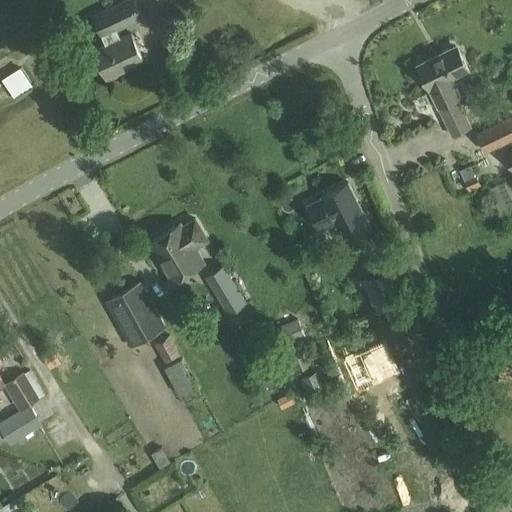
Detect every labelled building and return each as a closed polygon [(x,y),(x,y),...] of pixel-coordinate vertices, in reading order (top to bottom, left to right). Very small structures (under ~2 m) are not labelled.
[(123,0),(92,15),(107,45),(94,51),(107,77),(144,60),(132,34),(121,39),(117,30),(144,17),(135,0),(123,0)] [(457,97),(456,98),(447,79),(466,70),(454,47),(418,65),(439,106),(438,107),(452,135),(471,127),(457,97)] [(0,72),(11,95),(30,85),(18,63),(0,71),(0,72)] [(486,152),(511,139),(511,114),(476,133),(486,152)] [(477,174),(464,180),(469,191),(482,184),(477,174)] [(315,200),(308,204),(314,216),(320,229),(327,225),(335,221),(340,230),(344,240),(357,233),(370,227),(359,204),(348,182),(335,189),(322,195),(323,197),(315,200)] [(180,223),(149,242),(174,281),(205,262),(196,247),(208,240),(196,219),(183,227),(180,223)] [(393,241),(388,229),(377,233),(382,245),(393,241)] [(363,280),(376,313),(409,299),(395,267),(363,280)] [(232,307),(211,273),(194,283),(215,317),(232,307)] [(165,325),(141,282),(107,300),(131,344),(165,325)] [(278,327),(285,345),(306,336),(298,318),(278,327)] [(160,335),(149,346),(163,361),(174,351),(160,335)] [(290,348),(300,375),(308,371),(298,345),(290,348)] [(43,354),(51,367),(60,362),(52,349),(43,354)] [(4,382),(1,376),(0,374),(0,362),(4,360),(0,354),(0,387),(5,385),(19,409),(40,398),(39,396),(45,393),(31,369),(24,372),(24,371),(4,382)] [(301,378),(307,395),(323,389),(317,372),(301,378)] [(197,386),(194,379),(176,388),(180,395),(197,386)] [(283,408),(296,402),(291,392),(278,398),(283,408)] [(0,425),(11,443),(42,424),(30,404),(0,422),(0,425)] [(101,495),(118,485),(112,475),(95,485),(101,495)] [(0,507),(0,511),(26,511),(17,497),(0,507)]
